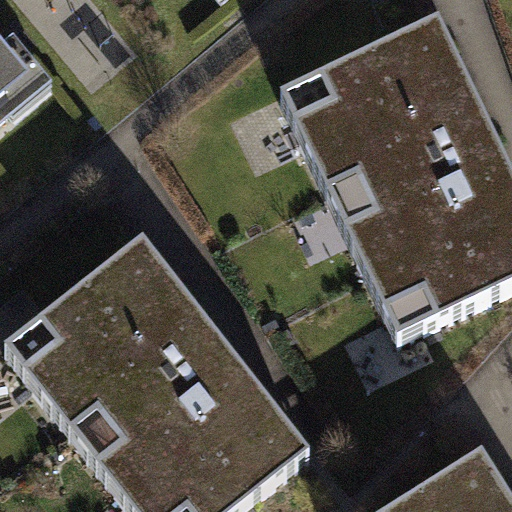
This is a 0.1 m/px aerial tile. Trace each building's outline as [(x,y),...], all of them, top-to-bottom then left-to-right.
[(511,202),(436,43),(281,117),(396,357),(511,302),(511,202)] [(0,116),(36,86),(0,44),(0,116)] [(175,199),(156,215),(183,246),(202,230),(175,199)] [(136,245),(0,351),(0,355),(123,511),(235,511),(305,458),(136,245)] [(508,511),(479,463),(398,511),(508,511)]
